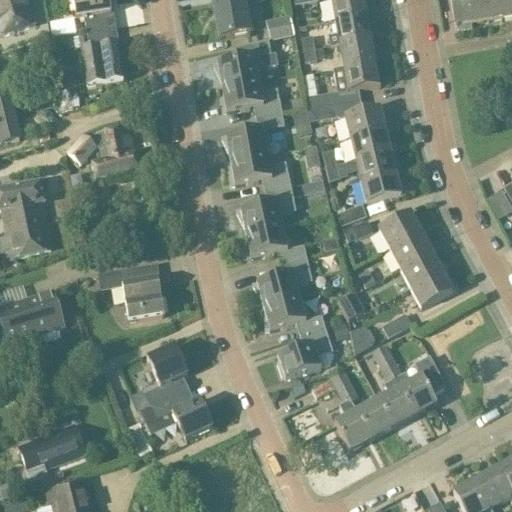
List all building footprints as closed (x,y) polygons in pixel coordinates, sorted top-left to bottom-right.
[(0,0),(0,39),(35,29),(26,0),(0,0)] [(84,22),(87,37),(116,32),(111,4),(109,4),(108,0),(71,0),(75,23),(84,22)] [(228,0),(210,0),(212,9),(230,6),(228,0)] [(250,36),(243,0),(228,0),(230,6),(212,9),(218,42),(250,36)] [(332,0),(330,0),(334,23),(366,18),(362,0),(332,0)] [(474,0),(448,0),(455,30),(456,30),(456,33),(471,31),(470,28),(480,26),(474,0)] [(499,0),(474,0),(480,26),(503,22),(499,0)] [(511,0),(499,0),(503,22),(511,19),(511,0)] [(270,43),(294,38),(291,18),(267,24),(270,43)] [(366,18),(334,23),(337,37),(327,39),(329,49),(338,47),(370,42),(366,18)] [(116,32),(87,37),(89,52),(81,54),(87,91),(123,85),(119,60),(121,59),(116,32)] [(303,53),(315,51),(313,39),(301,41),(303,53)] [(370,42),(338,47),(342,71),(375,65),(370,42)] [(218,67),(222,92),(259,85),(257,74),(261,74),(259,61),(271,59),(269,44),(243,50),(245,62),(218,67)] [(317,63),(315,51),(303,53),(305,65),(317,63)] [(343,72),(333,74),(337,99),(379,91),(375,65),(342,71),(343,72)] [(312,79),(302,80),(306,102),(317,100),(312,79)] [(259,85),(222,92),(227,117),(254,112),(256,123),(282,118),(277,94),(261,97),(259,85)] [(317,100),(306,102),(308,114),(333,110),(331,97),(317,100)] [(302,102),(291,104),(293,115),(304,113),(302,102)] [(0,148),(20,144),(10,106),(0,108),(0,148)] [(310,127),(335,122),(333,110),(308,114),(310,127)] [(379,113),(344,122),(349,143),(385,134),(389,133),(389,131),(391,130),(389,124),(383,126),(379,113)] [(226,140),(231,165),(267,159),(265,148),(269,147),(267,135),(284,132),(282,118),(256,123),(258,135),(226,140)] [(94,151),(99,150),(102,164),(91,167),(95,184),(139,173),(135,155),(134,156),(128,130),(96,137),(96,138),(83,141),(81,140),(65,159),(81,173),(97,154),(94,151)] [(385,134),(349,143),(354,164),(390,156),(394,155),(394,152),(396,152),(395,146),(388,147),(385,134)] [(326,171),(337,168),(334,154),(323,157),(326,171)] [(390,156),(354,164),(360,186),(395,177),(400,176),(399,174),(401,173),(400,167),(393,169),(390,156)] [(263,185),(265,196),(290,191),(285,167),(269,170),(267,159),(231,165),(235,190),(263,185)] [(341,183),(337,168),(326,171),(329,185),(341,183)] [(395,177),(360,186),(365,208),(405,199),(405,196),(407,196),(405,190),(399,191),(395,177)] [(511,177),(510,179),(511,181),(511,186),(503,192),(511,207),(511,177)] [(43,209),(46,208),(42,184),(0,191),(0,216),(4,241),(0,241),(0,264),(52,255),(43,209)] [(308,188),(310,198),(324,195),(322,185),(308,188)] [(241,213),(246,238),(282,230),(279,220),(296,216),(290,191),(265,196),(267,208),(241,213)] [(366,221),(362,208),(337,218),(341,230),(366,221)] [(390,254),(421,237),(425,235),(424,233),(426,232),(423,226),(417,230),(410,217),(379,234),(390,254)] [(368,224),(343,234),(347,246),(372,237),(368,224)] [(279,257),(281,268),(306,263),(303,251),(291,253),(288,241),(284,242),(282,230),(246,238),(251,263),(279,257)] [(125,260),(157,254),(154,238),(144,240),(142,231),(120,235),(125,260)] [(421,237),(390,254),(400,274),(431,257),(421,237)] [(432,257),(431,257),(400,274),(410,293),(442,276),(446,273),(445,271),(447,270),(444,265),(438,268),(432,257)] [(257,287),(263,311),(298,302),(296,291),(312,287),(306,263),(281,268),(284,279),(257,287)] [(153,282),(151,268),(128,273),(97,278),(99,291),(121,287),(128,324),(163,318),(157,281),(153,282)] [(369,273),(359,278),(366,292),(376,286),(369,273)] [(442,276),(410,293),(421,313),(457,293),(456,291),(458,290),(455,285),(449,288),(442,276)] [(0,297),(0,325),(7,348),(63,330),(52,296),(27,304),(23,290),(0,297)] [(355,298),(337,307),(347,325),(364,316),(355,298)] [(297,328),(300,339),(326,332),(325,331),(323,321),(309,324),(306,312),(302,313),(298,302),(263,311),(270,335),(297,328)] [(388,343),(398,338),(411,330),(405,319),(381,331),(388,343)] [(337,344),(349,340),(344,326),(333,330),(337,344)] [(358,353),(373,345),(365,329),(350,336),(358,353)] [(330,344),(326,332),(300,339),(304,352),(277,360),(286,385),(321,373),(318,361),(333,356),(329,344),(330,344)] [(138,416),(183,395),(177,383),(188,378),(174,349),(147,362),(161,390),(133,404),(138,416)] [(393,364),(385,350),(372,357),(381,372),(387,369),(386,367),(393,364)] [(401,379),(393,364),(386,367),(387,369),(381,372),(388,386),(395,383),(415,420),(437,408),(432,399),(446,392),(430,361),(415,369),(420,380),(410,385),(405,376),(401,379)] [(342,374),(329,380),(331,383),(336,392),(338,397),(344,393),(342,391),(349,387),(342,374)] [(316,403),(336,392),(331,383),(311,393),(316,403)] [(388,398),(378,403),(393,431),(415,420),(395,383),(388,386),(383,389),(388,398)] [(344,393),(338,397),(344,407),(345,410),(351,407),(357,403),(349,387),(342,391),(344,393)] [(189,408),(183,395),(138,416),(151,442),(178,429),(185,444),(213,431),(199,403),(189,408)] [(378,403),(356,415),(372,443),(393,431),(378,403)] [(372,443),(356,415),(351,407),(345,410),(344,407),(338,410),(344,421),(334,426),(350,455),(372,443)] [(47,480),(44,473),(85,458),(74,428),(33,444),(34,447),(17,453),(30,487),(47,480)] [(511,462),(495,471),(511,502),(511,501),(511,462)] [(495,471),(475,483),(490,511),(492,511),(511,502),(495,471)] [(0,504),(1,504),(30,494),(27,483),(0,492),(0,504)] [(94,511),(88,483),(70,488),(37,497),(41,511),(37,511),(94,511)] [(490,511),(475,483),(453,495),(461,511),(490,511)] [(391,501),(394,511),(396,511),(420,503),(416,492),(391,501)]
